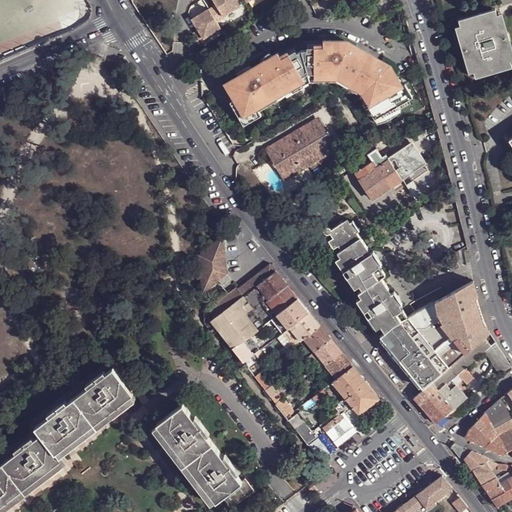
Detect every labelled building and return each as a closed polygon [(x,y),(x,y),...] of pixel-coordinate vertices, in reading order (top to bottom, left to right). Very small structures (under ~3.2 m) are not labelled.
[(215,0),(207,5),(209,9),(217,3),(215,0)] [(215,0),(217,3),(209,9),(211,12),(220,26),(228,21),(227,19),(243,9),(237,0),(215,0)] [(477,80),(511,69),(511,59),(499,17),(497,11),(460,22),(462,27),(475,73),(477,80)] [(220,26),(211,12),(205,16),(207,19),(200,22),(198,20),(194,23),(201,34),(196,37),(205,50),(211,46),(208,41),(223,31),(220,26)] [(499,17),(511,59),(511,45),(503,15),(499,17)] [(475,73),(462,27),(456,29),(470,73),(475,73)] [(244,83),(230,90),(248,121),(262,113),(259,108),(309,79),(338,77),(357,91),(372,123),(373,122),(377,126),(387,122),(398,114),(396,109),(408,102),(389,70),(391,67),(350,44),(348,49),(341,45),(333,45),(334,42),(325,42),(325,46),(310,47),(310,52),(304,52),(299,55),(296,50),(282,58),(280,54),(267,62),(270,67),(257,75),(255,72),(242,80),(244,83)] [(314,126),(294,138),(298,145),(292,148),(291,146),(273,156),(278,165),(283,163),(288,172),(305,162),(305,161),(312,157),(313,159),(329,150),(323,139),(325,138),(321,130),(318,132),(314,126)] [(373,200),(402,181),(397,172),(419,157),(411,144),(385,161),(377,150),(369,155),(374,162),(362,170),(360,167),(355,171),(357,173),(356,174),(373,200)] [(355,291),(383,330),(407,316),(397,304),(400,302),(395,296),(392,298),(377,278),(381,275),(374,265),(377,263),(373,256),(369,259),(340,218),(323,231),(336,249),(332,252),(359,288),(355,291)] [(225,233),(198,254),(200,271),(202,293),(218,280),(228,273),(225,238),(225,233)] [(220,329),(233,347),(242,340),(261,326),(265,324),(273,318),(277,314),(278,314),(299,298),(287,284),(278,272),(270,263),(209,309),(215,316),(212,319),(220,329)] [(380,334),(423,388),(486,337),(491,333),(478,309),(473,280),(407,316),(383,330),(380,334)] [(310,312),(299,298),(278,314),(277,314),(285,324),(288,328),(290,327),(310,312)] [(320,325),(310,312),(290,327),(301,340),(305,338),(320,325)] [(332,339),(320,325),(305,338),(316,351),(332,339)] [(492,344),(486,337),(436,378),(431,382),(438,390),(446,383),(451,378),(458,373),(465,367),(486,349),(492,344)] [(343,352),(332,339),(316,351),(317,353),(326,365),(343,352)] [(253,354),(242,340),(233,347),(244,360),(248,357),(253,354)] [(492,344),(486,349),(500,373),(511,367),(502,352),(496,341),(492,344)] [(353,365),(343,352),(326,365),(332,372),(337,378),(353,365)] [(0,503),(61,457),(60,455),(56,451),(131,393),(133,392),(112,365),(104,370),(86,384),(65,400),(48,413),(34,425),(39,432),(32,437),(14,450),(0,461),(0,503)] [(366,380),(353,365),(337,378),(333,381),(345,396),(366,380)] [(465,367),(458,373),(466,383),(469,381),(473,377),(465,367)] [(104,370),(102,368),(84,382),(86,384),(104,370)] [(255,376),(265,389),(270,386),(259,372),(255,376)] [(337,378),(332,372),(328,375),(333,381),(337,378)] [(169,385),(162,376),(154,383),(160,392),(169,385)] [(451,378),(446,383),(451,389),(456,384),(451,378)] [(380,397),(366,380),(345,396),(353,406),(359,414),(380,397)] [(438,390),(432,382),(424,389),(414,397),(421,404),(438,390)] [(447,414),(453,408),(457,406),(449,396),(453,392),(451,389),(446,383),(438,390),(421,404),(437,423),(447,414)] [(456,384),(451,389),(453,392),(449,396),(457,406),(458,404),(466,397),(456,384)] [(265,389),(276,403),(280,400),(270,386),(265,389)] [(327,394),(323,389),(309,400),(313,405),(327,394)] [(135,398),(131,393),(56,451),(60,455),(62,453),(121,408),(135,398)] [(338,402),(344,410),(350,406),(351,407),(353,406),(345,396),(338,402)] [(48,413),(65,400),(64,398),(46,411),(48,413)] [(484,412),(490,421),(507,412),(500,399),(484,412)] [(276,403),(287,417),(291,414),(280,400),(276,403)] [(293,412),(302,405),(298,400),(289,407),(293,412)] [(252,488),(245,477),(242,479),(235,471),(221,452),(206,432),(192,414),(183,402),(156,422),(158,424),(215,499),(216,500),(222,496),(229,505),(252,488)] [(453,408),(447,414),(450,418),(457,412),(461,408),(458,404),(457,406),(453,408)] [(192,414),(206,432),(208,430),(195,412),(192,414)] [(291,414),(287,417),(296,428),(305,421),(306,420),(300,412),(293,417),(291,414)] [(468,430),(464,437),(500,455),(502,455),(505,454),(504,453),(506,451),(490,421),(484,412),(481,415),(468,430)] [(507,412),(490,421),(506,451),(511,449),(511,448),(511,420),(508,414),(507,412)] [(308,426),(305,421),(296,428),(300,433),(308,426)] [(210,503),(215,499),(158,424),(153,428),(210,503)] [(312,441),(317,437),(313,431),(309,427),(304,431),(312,441)] [(14,450),(32,437),(31,434),(13,448),(14,450)] [(454,443),(451,446),(459,457),(463,458),(471,451),(454,443)] [(221,452),(235,471),(237,469),(224,450),(221,452)] [(471,451),(463,458),(469,466),(476,477),(491,469),(495,466),(497,464),(471,451)] [(0,503),(0,511),(67,460),(64,455),(61,457),(0,503)] [(495,466),(491,469),(495,474),(498,471),(500,470),(496,469),(497,464),(495,466)] [(476,477),(491,499),(511,488),(507,480),(507,479),(500,483),(497,478),(495,474),(491,469),(476,477)] [(507,480),(511,478),(508,473),(505,474),(503,474),(497,478),(500,483),(507,479),(507,480)] [(424,511),(437,503),(435,501),(453,487),(442,475),(429,485),(403,504),(392,511),(406,511),(410,509),(412,511),(424,511)] [(491,499),(496,506),(511,497),(511,477),(511,478),(507,480),(511,488),(491,499)] [(467,506),(460,496),(455,500),(462,510),(467,506)]
